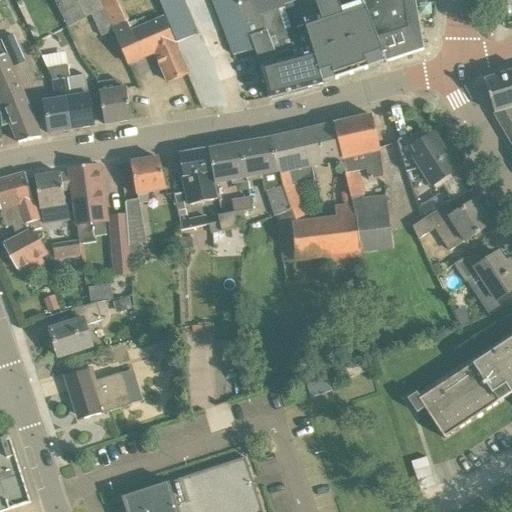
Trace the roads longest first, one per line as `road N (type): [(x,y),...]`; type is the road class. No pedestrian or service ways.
road 1 (residential): [(0,163),(240,122),(460,68)]
road 2 (residential): [(0,344),(56,511)]
road 3 (tertiary): [(511,178),(465,97),(460,68)]
